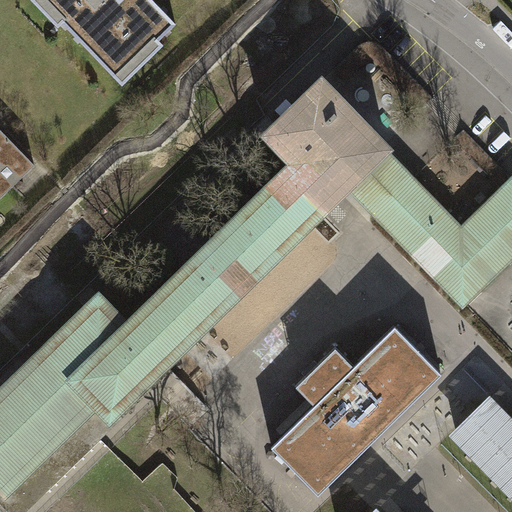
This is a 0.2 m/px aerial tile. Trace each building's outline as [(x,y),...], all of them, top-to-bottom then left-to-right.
[(47,0),(65,18),(62,21),(114,76),(155,37),(158,41),(176,24),(153,0),(47,0)] [(110,420),(349,188),(386,152),(389,149),(322,81),(266,136),(293,164),(128,324),(100,295),(0,392),(0,489),(4,493),(5,494),(96,405),(110,420)] [(0,129),(0,198),(35,165),(0,129)] [(410,176),(386,152),(349,188),(373,212),(410,176)] [(462,229),(410,176),(373,212),(463,305),(511,257),(511,204),(511,205),(499,193),(462,229)] [(511,205),(511,204),(511,180),(499,193),(511,205)] [(442,376),(395,328),(354,369),(336,351),(297,389),(315,407),(271,449),(319,497),(442,376)] [(511,426),(487,400),(455,431),(511,489),(511,426)] [(0,499),(12,511),(14,511),(110,420),(96,405),(5,494),(4,493),(0,496),(0,499)] [(8,511),(0,503),(0,511),(8,511)]
